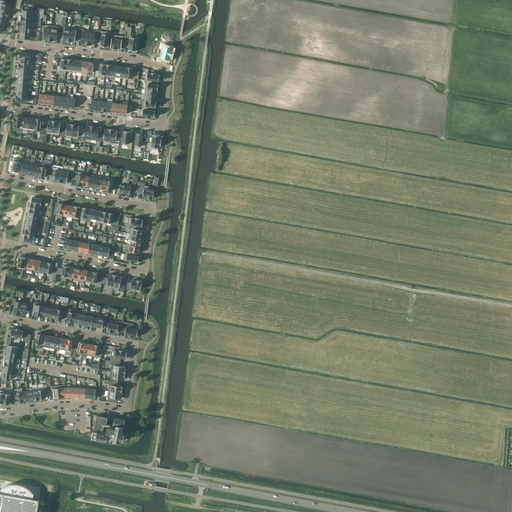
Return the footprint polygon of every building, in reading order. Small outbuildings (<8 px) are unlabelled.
[(0,9),(7,12),(8,11),(9,6),(0,3),(0,9)] [(47,40),(50,40),(52,26),(45,25),(45,26),(42,25),(41,32),(45,32),(44,39),(47,39),(47,40)] [(58,27),(52,26),(50,40),(53,40),(56,40),(57,33),(60,33),(61,27),(58,26),(58,27)] [(70,28),(61,27),(60,33),(63,34),(63,40),(66,40),(66,41),(69,41),(70,28)] [(77,29),(70,28),(69,41),(72,42),(72,41),(75,42),(76,35),(79,35),(80,29),(77,28),(77,29)] [(87,44),(89,31),(83,30),(83,29),(80,29),(79,35),(82,35),(81,43),(84,43),(84,44),(87,44)] [(95,37),(98,37),(99,31),(95,30),(95,31),(89,31),(87,44),(90,44),(94,44),(95,37)] [(99,31),(98,37),(101,37),(100,41),(101,41),(101,46),(102,46),(102,47),(106,47),(106,46),(107,47),(109,32),(103,31),(99,31)] [(112,35),(111,48),(112,48),(111,49),(116,49),(116,48),(121,49),(122,45),(125,45),(125,44),(126,37),(112,35)] [(130,50),(130,51),(135,51),(136,51),(137,46),(138,46),(138,43),(137,43),(138,37),(131,36),(126,35),(126,37),(125,44),(129,45),(128,50),(130,50)] [(161,42),(159,49),(163,50),(161,58),(168,60),(169,56),(171,57),(172,52),(173,50),(171,49),(171,48),(164,46),(165,44),(161,42)] [(66,71),(67,59),(61,58),(61,66),(57,66),(57,72),(60,73),(60,71),(66,71)] [(96,77),(96,71),(93,70),(94,62),(89,62),(87,74),(93,74),(92,77),(96,77)] [(105,74),(106,64),(100,64),(99,71),(96,71),(96,77),(99,77),(99,76),(105,77),(105,74)] [(135,78),(136,72),(133,71),(133,68),(127,67),(126,79),(131,80),(132,78),(135,78)] [(144,79),(145,80),(152,80),(159,81),(159,80),(160,80),(160,76),(159,76),(160,75),(155,74),(155,73),(151,73),(151,74),(145,73),(144,79)] [(145,89),(157,90),(157,91),(158,91),(158,90),(158,84),(152,84),(152,80),(145,80),(145,83),(146,83),(145,89)] [(144,100),(143,106),(142,106),(142,109),(148,110),(149,107),(156,108),(156,102),(156,101),(156,102),(144,100)] [(148,110),(142,109),(141,109),(140,115),(146,116),(146,117),(150,118),(150,117),(154,117),(154,116),(155,116),(156,112),(155,112),(155,111),(148,110)] [(23,127),(24,118),(20,117),(14,116),(14,117),(13,117),(12,123),(13,123),(13,127),(22,128),(22,127),(23,127)] [(24,118),(23,127),(22,127),(22,128),(22,129),(29,130),(31,118),(24,118)] [(34,131),(40,132),(40,134),(43,134),(44,128),(41,127),(42,120),(36,119),(34,131)] [(53,135),(55,121),(48,120),(47,128),(44,128),(43,134),(47,135),(47,134),(53,135)] [(62,137),(63,130),(60,130),(61,122),(57,121),(55,121),(53,135),(59,135),(59,136),(62,137)] [(63,130),(62,137),(65,137),(72,138),(72,136),(73,124),(70,124),(67,124),(66,131),(63,130)] [(78,139),(81,139),(82,133),(79,132),(79,125),(76,125),(76,124),(73,124),(72,136),(72,138),(78,139)] [(85,133),(82,133),(81,139),(81,141),(84,142),(85,139),(91,140),(92,126),(89,125),(89,126),(86,125),(85,133)] [(91,140),(97,140),(97,141),(100,141),(101,135),(98,134),(98,127),(95,126),(92,126),(91,140)] [(103,142),(109,143),(111,129),(108,129),(105,129),(104,135),(101,135),(100,141),(103,142)] [(114,129),(111,129),(109,143),(115,144),(115,146),(119,146),(120,137),(117,137),(117,130),(114,130),(114,129)] [(124,131),(122,145),(128,146),(128,149),(132,149),(133,140),(129,140),(130,134),(130,132),(124,131)] [(142,141),(143,134),(137,133),(135,147),(141,148),(145,148),(146,142),(142,141)] [(146,151),(151,151),(151,149),(158,150),(158,146),(160,146),(161,139),(159,139),(160,135),(153,134),(152,143),(147,142),(146,151)] [(17,172),(20,172),(23,161),(22,161),(22,163),(19,162),(19,160),(13,158),(12,166),(11,166),(10,169),(11,169),(11,171),(17,172)] [(28,164),(27,164),(26,173),(32,175),(35,163),(29,162),(29,164),(28,164)] [(39,176),(41,167),(39,166),(40,164),(35,163),(32,175),(39,176)] [(41,163),(41,167),(39,176),(44,177),(45,174),(50,175),(51,169),(51,166),(41,163)] [(67,179),(72,179),(74,171),(63,168),(62,171),(60,182),(63,182),(67,183),(67,179)] [(60,182),(62,171),(51,169),(50,175),(55,176),(54,180),(57,181),(60,182)] [(84,173),(74,171),(72,179),(77,180),(76,184),(82,185),(84,173)] [(90,177),(89,177),(90,174),(84,173),(82,185),(87,186),(88,187),(90,177)] [(102,179),(101,179),(99,189),(101,189),(105,190),(106,190),(108,180),(107,180),(108,178),(103,177),(102,179)] [(106,190),(105,190),(111,191),(112,188),(117,188),(118,182),(113,181),(114,179),(108,178),(107,180),(108,180),(106,190)] [(134,193),(136,182),(134,182),(134,184),(126,183),(126,185),(121,184),(119,192),(120,192),(120,193),(124,194),(125,193),(129,194),(130,192),(134,193)] [(147,198),(152,199),(152,198),(153,198),(153,197),(154,197),(155,192),(154,192),(155,191),(149,189),(150,187),(145,185),(145,183),(138,182),(136,192),(143,194),(143,196),(147,197),(147,198)] [(63,213),(65,205),(65,204),(59,203),(58,209),(55,208),(54,215),(62,216),(63,213)] [(86,221),(87,217),(86,217),(88,209),(88,208),(83,207),(80,220),(86,221)] [(107,222),(108,212),(103,211),(103,212),(101,220),(100,223),(106,225),(107,222)] [(114,213),(108,212),(107,222),(112,223),(112,224),(115,225),(116,218),(113,218),(114,213)] [(135,219),(129,217),(128,224),(142,227),(142,226),(143,226),(144,221),(143,221),(143,220),(139,219),(139,218),(135,218),(135,219)] [(136,229),(136,226),(130,224),(129,228),(131,228),(129,234),(142,236),(143,230),(136,229)] [(142,236),(129,234),(128,239),(130,240),(140,242),(140,241),(142,236)] [(139,253),(140,247),(129,245),(128,245),(127,251),(125,250),(125,254),(133,255),(134,252),(139,253)] [(133,255),(125,254),(123,260),(129,261),(129,262),(133,263),(133,262),(138,263),(138,262),(139,258),(139,257),(133,255)] [(27,268),(29,258),(26,258),(20,256),(19,258),(18,258),(18,262),(18,266),(24,267),(27,268)] [(34,269),(36,260),(29,258),(27,268),(26,270),(32,272),(33,269),(34,269)] [(46,272),(47,262),(41,261),(38,273),(39,273),(44,274),(45,271),(46,272)] [(46,272),(56,274),(58,268),(53,267),(53,263),(48,262),(47,262),(46,272)] [(69,267),(64,266),(63,269),(58,268),(56,274),(62,275),(61,278),(67,279),(67,276),(69,267)] [(79,281),(79,279),(81,269),(74,268),(72,277),(73,277),(72,280),(79,281)] [(81,269),(79,279),(79,281),(84,282),(85,280),(86,280),(87,271),(88,271),(87,270),(81,269)] [(97,283),(102,284),(103,277),(98,276),(99,273),(93,271),(93,272),(90,283),(96,285),(97,283)] [(113,288),(115,275),(113,275),(112,275),(109,274),(108,278),(103,277),(102,284),(107,285),(106,287),(113,288)] [(118,276),(115,275),(113,288),(119,290),(120,287),(125,288),(126,282),(121,281),(122,277),(118,276)] [(129,291),(134,292),(135,289),(140,290),(140,289),(141,289),(143,284),(142,283),(142,282),(141,282),(141,281),(136,280),(136,281),(131,280),(131,283),(127,282),(126,290),(129,290),(129,291)] [(22,302),(16,301),(16,299),(13,298),(11,305),(15,305),(13,313),(19,314),(22,302)] [(30,309),(32,302),(28,301),(28,304),(22,302),(19,314),(20,314),(26,315),(27,308),(30,309)] [(32,314),(38,315),(40,303),(35,302),(35,303),(32,302),(30,309),(33,309),(32,314)] [(62,314),(65,315),(67,308),(63,308),(58,307),(55,318),(55,319),(61,320),(62,314)] [(73,322),(75,310),(70,309),(67,308),(65,315),(68,315),(67,321),(73,322)] [(104,316),(99,315),(97,327),(102,328),(103,322),(106,323),(108,314),(105,313),(104,316)] [(97,327),(99,315),(93,314),(91,326),(92,326),(97,327)] [(117,331),(121,331),(122,324),(123,322),(119,321),(119,322),(114,321),(114,323),(108,322),(107,330),(108,330),(108,331),(112,332),(112,331),(117,332),(117,331)] [(128,325),(122,324),(121,331),(125,332),(125,335),(129,335),(128,337),(132,337),(133,336),(137,337),(137,336),(138,336),(139,331),(138,331),(138,330),(127,327),(128,325)] [(23,340),(30,341),(31,335),(24,334),(23,334),(23,331),(19,330),(19,329),(16,328),(16,329),(11,329),(11,330),(10,330),(10,334),(10,336),(22,338),(24,338),(23,340)] [(44,347),(46,335),(43,335),(43,334),(37,333),(37,334),(36,334),(36,338),(35,345),(41,347),(41,346),(44,347)] [(68,339),(62,338),(60,350),(59,353),(64,354),(65,350),(68,339)] [(73,357),(75,348),(72,348),(73,340),(68,339),(65,350),(64,354),(64,355),(73,357)] [(76,358),(77,354),(82,355),(83,354),(85,343),(79,342),(78,349),(75,348),(73,357),(76,358)] [(94,345),(92,356),(98,357),(97,360),(100,360),(102,354),(99,353),(100,346),(94,344),(94,345)] [(112,361),(119,362),(120,358),(126,358),(126,357),(127,357),(128,353),(127,353),(127,352),(124,351),(124,350),(119,350),(119,351),(115,350),(114,357),(113,357),(112,361)] [(111,371),(125,373),(126,369),(125,369),(125,367),(119,366),(119,362),(112,361),(112,365),(111,365),(111,371)] [(110,377),(110,381),(116,382),(117,378),(123,379),(124,377),(125,377),(125,373),(111,371),(110,377)] [(109,385),(108,391),(122,392),(123,386),(116,385),(116,382),(110,381),(109,385)] [(38,387),(38,390),(39,399),(45,399),(44,391),(47,391),(46,384),(43,385),(43,387),(38,387)] [(16,390),(17,392),(13,392),(13,393),(14,399),(17,399),(18,402),(23,401),(22,392),(22,389),(16,390)] [(5,391),(3,403),(9,404),(10,400),(11,393),(11,392),(5,391)] [(122,392),(108,391),(107,397),(108,397),(107,400),(116,401),(116,398),(121,399),(121,398),(122,398),(123,394),(122,393),(122,392)] [(107,426),(106,431),(106,433),(101,432),(103,423),(106,424),(108,417),(97,415),(94,429),(95,429),(95,431),(93,430),(92,437),(96,438),(107,441),(107,440),(108,440),(108,441),(114,442),(114,440),(120,441),(120,440),(123,440),(125,433),(122,432),(123,426),(124,426),(125,419),(114,417),(113,424),(113,427),(107,426)] [(37,511),(39,499),(39,500),(33,499),(34,493),(31,490),(28,487),(25,485),(21,484),(17,483),(13,483),(9,484),(5,485),(1,487),(0,493),(0,492),(0,511),(37,511)]
